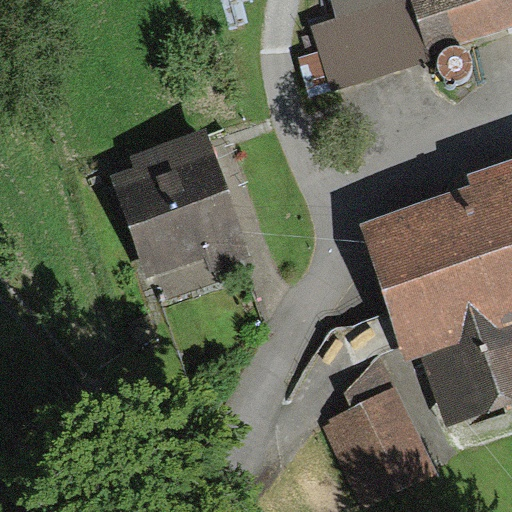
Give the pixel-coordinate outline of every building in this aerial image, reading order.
[(332,98),(431,67),(429,60),(511,33),(511,0),(404,0),(336,22),(310,31),(332,98)] [(329,0),(336,22),(404,0),(329,0)] [(470,68),(467,64),(462,61),(456,60),(451,60),(446,63),(442,67),(440,72),(439,78),(441,83),(444,87),(448,91),(453,92),(458,92),(463,91),(468,88),(471,83),(472,78),(472,73),(470,68)] [(213,279),(251,266),(207,139),(132,164),(136,177),(112,185),(147,287),(208,266),(213,279)] [(471,202),(361,238),(404,374),(429,369),(451,434),(490,426),(501,411),(511,414),(511,173),(467,187),(471,202)] [(364,511),(365,511),(440,483),(381,361),(345,403),(352,417),(323,428),(364,511)]
